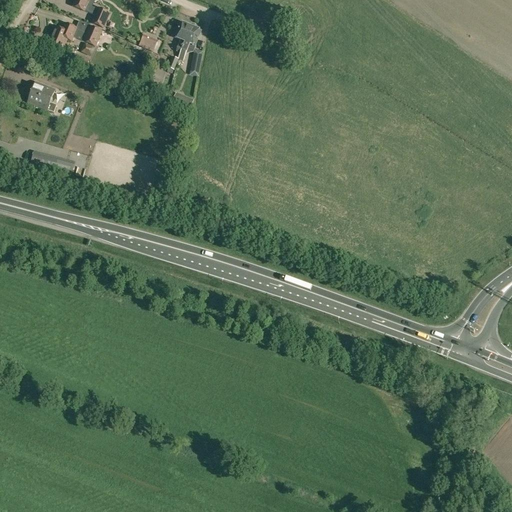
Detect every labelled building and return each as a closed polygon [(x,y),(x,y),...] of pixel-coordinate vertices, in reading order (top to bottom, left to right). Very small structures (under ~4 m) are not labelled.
[(84,12),(90,0),(89,0),(73,0),(76,1),(73,7),(84,12)] [(96,16),(92,24),(103,29),(110,14),(99,9),(96,16)] [(181,54),(191,27),(182,24),(176,39),(181,40),(176,52),(181,54)] [(77,29),(76,29),(65,25),(63,31),(56,28),(52,38),(51,38),(49,44),(49,46),(52,47),(53,48),(54,48),(58,49),(57,51),(57,53),(62,55),(64,54),(66,51),(65,49),(63,48),(67,40),(71,42),(77,29)] [(91,27),(84,42),(95,47),(102,32),(91,27)] [(191,27),(181,54),(179,59),(183,60),(188,50),(192,51),(195,46),(201,31),(191,27)] [(157,42),(143,36),(140,44),(139,47),(153,53),(154,50),(157,42)] [(75,54),(71,63),(86,70),(90,60),(75,54)] [(175,71),(179,60),(172,57),(168,69),(175,71)] [(55,91),(36,83),(28,104),(47,111),(54,113),(57,106),(50,103),(55,91)] [(167,98),(160,95),(158,101),(164,104),(167,98)] [(177,95),(173,106),(189,113),(194,101),(177,95)] [(34,152),(31,164),(38,166),(42,154),(34,152)] [(65,173),(72,175),(76,163),(68,161),(65,173)]
